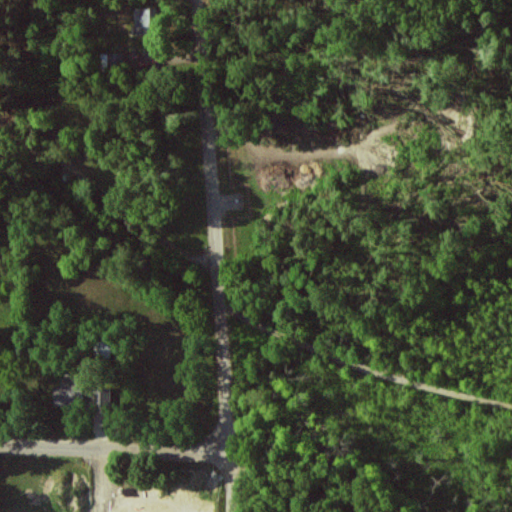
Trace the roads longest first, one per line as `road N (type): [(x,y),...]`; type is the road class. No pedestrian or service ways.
road 1 (residential): [(232,511),(198,0)]
road 2 (residential): [(231,451),(0,447)]
